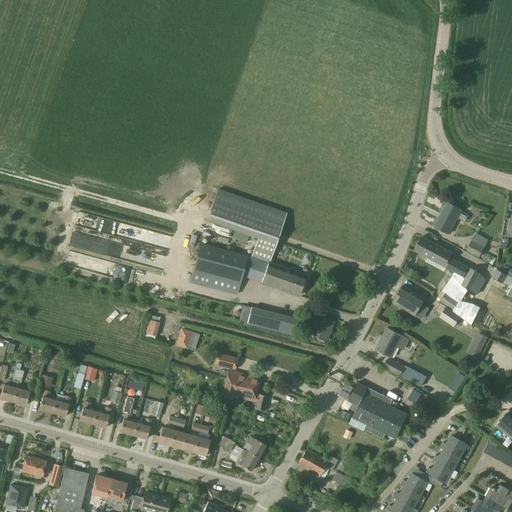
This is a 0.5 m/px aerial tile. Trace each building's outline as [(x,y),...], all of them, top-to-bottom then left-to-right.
[(242,276),(261,282),(298,296),(306,275),(268,262),(286,212),(218,189),(207,220),(258,237),(251,256),(248,255),(199,242),(189,283),(237,295),(242,276)] [(433,226),(448,234),(460,209),(446,202),(433,226)] [(509,235),(511,235),(511,219),(511,226),(504,225),(501,242),(500,247),(507,249),(509,235)] [(438,301),(443,305),(458,315),(471,324),(480,308),(472,303),(459,301),(467,288),(478,294),(485,280),(480,273),(470,267),(465,277),(463,276),(468,267),(449,257),(452,252),(422,236),(414,250),(454,272),(441,291),(444,294),(438,301)] [(471,241),(466,250),(478,257),(483,248),(471,241)] [(278,244),(275,252),(281,254),(284,246),(278,244)] [(91,271),(112,276),(115,265),(94,260),(91,271)] [(507,274),(497,269),(492,277),(502,283),(507,274)] [(393,301),(415,315),(425,299),(403,285),(393,301)] [(280,332),(285,315),(247,305),(242,322),(280,332)] [(446,308),(440,317),(454,326),(460,317),(446,308)] [(314,324),(310,334),(325,340),(333,321),(314,313),(311,322),(314,324)] [(154,336),(157,322),(145,318),(141,332),(154,336)] [(191,330),(181,327),(177,343),(187,345),(191,330)] [(387,327),(376,348),(391,356),(402,335),(387,327)] [(469,352),(477,356),(487,335),(479,331),(469,352)] [(235,370),(237,362),(238,359),(218,353),(215,364),(235,370)] [(391,370),(400,375),(421,386),(426,377),(388,357),(384,366),(391,370)] [(0,398),(13,402),(17,388),(16,388),(18,382),(21,383),(24,371),(19,370),(21,364),(17,363),(11,386),(4,384),(0,398)] [(77,375),(73,387),(80,389),(84,375),(87,366),(81,365),(78,373),(77,375)] [(87,366),(84,379),(94,381),(97,369),(87,366)] [(228,369),(226,378),(238,381),(237,384),(247,387),(247,385),(257,387),(260,378),(228,369)] [(42,376),(39,386),(49,389),(52,378),(42,376)] [(238,381),(226,378),(221,395),(232,398),(232,395),(256,402),(254,407),(264,409),(268,396),(258,394),(258,395),(255,394),(257,387),(247,385),(247,387),(237,384),(238,381)] [(265,383),(264,386),(276,390),(279,379),(276,378),(274,385),(265,383)] [(393,399),(357,382),(357,383),(348,400),(359,405),(353,418),(366,424),(364,429),(383,439),(385,434),(396,439),(408,414),(390,405),(393,399)] [(30,392),(17,388),(13,402),(26,406),(30,392)] [(39,409),(52,413),(56,400),(48,398),(50,391),(44,390),(39,409)] [(110,402),(119,404),(122,393),(112,391),(110,402)] [(62,402),(56,400),(52,413),(65,417),(71,397),(64,395),(62,402)] [(133,399),(127,397),(123,411),(129,413),(133,399)] [(435,404),(424,398),(421,403),(431,410),(435,404)] [(80,420),(93,424),(96,411),(90,409),(92,403),(85,401),(80,420)] [(152,416),(159,418),(162,407),(163,403),(156,401),(152,416)] [(96,411),(93,424),(105,428),(111,409),(104,407),(103,413),(96,411)] [(216,412),(207,409),(205,418),(213,420),(216,412)] [(342,411),(340,416),(347,420),(350,415),(342,411)] [(120,431),(133,435),(136,422),(130,420),(132,415),(125,413),(120,431)] [(511,416),(507,413),(497,426),(511,437),(511,416)] [(169,423),(175,425),(177,418),(169,416),(167,423),(169,423)] [(136,422),(133,435),(146,439),(151,420),(144,418),(143,424),(136,422)] [(185,421),(177,418),(175,425),(184,427),(185,421)] [(162,426),(157,442),(169,445),(174,430),(175,425),(169,423),(168,428),(162,426)] [(193,423),(191,430),(198,432),(200,425),(193,423)] [(197,436),(193,452),(205,455),(209,440),(208,440),(209,435),(207,434),(209,427),(200,425),(198,432),(197,436)] [(226,427),(223,432),(229,435),(232,430),(226,427)] [(185,433),(174,430),(169,445),(181,449),(185,433)] [(185,433),(181,449),(193,452),(197,436),(185,433)] [(252,445),(248,453),(252,455),(257,458),(265,445),(250,436),(247,442),(252,445)] [(442,442),(439,447),(443,450),(444,449),(460,458),(467,445),(451,436),(446,444),(442,442)] [(235,443),(224,437),(219,446),(230,452),(235,443)] [(483,453),(488,455),(493,446),(488,443),(483,452),(483,453)] [(498,448),(493,446),(488,455),(492,457),(498,448)] [(502,451),(498,448),(492,457),(497,460),(502,451)] [(330,457),(328,461),(306,449),(297,464),(319,476),(325,467),(332,471),(338,461),(330,457)] [(435,454),(432,460),(436,462),(437,461),(453,470),(460,458),(444,449),(443,450),(439,457),(435,454)] [(252,455),(248,453),(243,450),(235,463),(250,471),(257,458),(252,455)] [(507,453),(502,451),(497,460),(502,463),(507,453)] [(511,455),(507,453),(502,463),(507,465),(511,455)] [(21,474),(22,472),(42,477),(46,461),(26,456),(23,466),(11,462),(8,475),(18,477),(19,473),(21,474)] [(346,456),(339,469),(347,474),(354,461),(346,456)] [(221,460),(220,466),(231,469),(231,466),(231,463),(221,460)] [(428,467),(426,472),(445,483),(453,470),(437,461),(436,462),(432,469),(428,467)] [(54,464),(52,473),(60,475),(63,467),(54,464)] [(83,511),(84,509),(80,508),(89,474),(65,468),(54,511),(83,511)] [(348,478),(336,471),(332,479),(343,486),(348,478)] [(403,480),(400,485),(404,488),(405,486),(421,495),(428,483),(412,474),(407,482),(403,480)] [(91,493),(106,497),(111,479),(95,475),(91,493)] [(433,478),(430,483),(440,488),(443,483),(433,478)] [(111,479),(106,497),(105,503),(115,506),(117,500),(121,501),(126,483),(111,479)] [(486,496),(504,506),(508,497),(511,499),(511,491),(500,485),(497,491),(491,487),(486,496)] [(396,492),(393,497),(397,500),(398,499),(414,508),(421,495),(405,486),(404,488),(400,494),(396,492)] [(11,489),(7,507),(27,511),(31,493),(11,489)] [(140,511),(141,508),(155,511),(166,511),(170,498),(145,492),(143,499),(135,497),(130,511),(140,511)] [(477,499),(472,508),(478,510),(480,511),(492,511),(494,508),(500,511),(504,506),(486,496),(483,502),(477,499)] [(389,504),(387,509),(392,511),(411,511),(414,508),(398,499),(397,500),(393,507),(389,504)] [(226,511),(207,502),(201,511),(226,511)]
